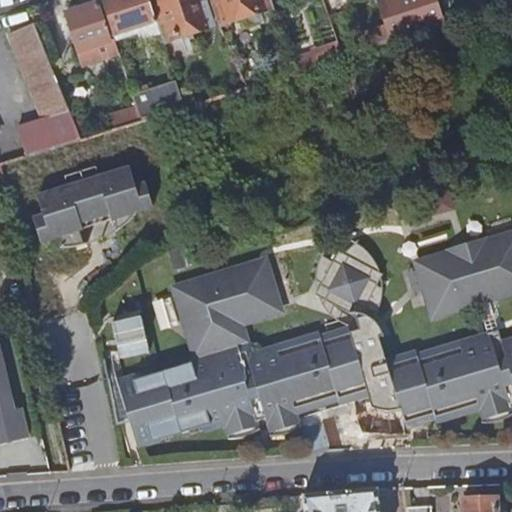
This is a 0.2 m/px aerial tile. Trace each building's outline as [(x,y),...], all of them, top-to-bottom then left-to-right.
[(161,36),(156,21),(148,0),(105,0),(102,1),(114,37),(137,29),(141,42),(161,36)] [(161,36),(163,44),(211,28),(201,0),(155,0),(162,19),(156,21),(161,36)] [(274,8),(271,0),(214,0),(223,24),(274,8)] [(390,40),(445,22),(437,0),(381,0),(377,1),(390,40)] [(115,42),(114,37),(102,1),(96,4),(96,6),(67,16),(80,53),(93,49),(115,42)] [(82,139),(36,28),(10,36),(45,121),(19,128),(28,157),(82,139)] [(339,40),(294,56),(298,69),(344,53),(339,40)] [(93,49),(80,53),(82,61),(96,56),(93,49)] [(246,86),(266,80),(261,65),(240,71),(246,86)] [(340,78),(352,114),(390,101),(377,65),(340,78)] [(154,117),(185,107),(176,82),(134,96),(142,120),(154,116),(154,117)] [(326,88),(310,94),(320,125),(336,119),(326,88)] [(110,213),(112,220),(115,219),(119,229),(126,224),(132,218),(137,212),(153,206),(147,184),(137,187),(130,168),(100,178),(96,167),(65,177),(69,188),(39,198),(44,216),(35,219),(43,242),(62,235),(66,247),(77,246),(85,245),(80,230),(84,229),(81,223),(110,213)] [(81,223),(84,229),(112,220),(110,213),(81,223)] [(194,297),(223,421),(225,420),(229,435),(232,434),(234,437),(242,437),(249,436),(254,433),(257,430),(256,427),(259,426),(258,420),(266,417),(271,432),(274,431),(275,435),(283,434),(289,433),(294,431),(298,428),(297,424),(301,423),(296,408),(337,395),(339,398),(368,390),(373,409),(379,410),(388,412),(394,412),(402,410),(406,422),(435,414),(437,417),(479,405),(484,419),(486,418),(488,422),(495,421),(502,420),(508,418),(511,415),(510,410),(511,409),(511,343),(505,346),(490,297),(511,289),(511,236),(494,242),(490,248),(484,245),(455,254),(452,260),(446,257),(422,265),(429,289),(435,291),(432,297),(437,313),(479,300),(490,337),(419,359),(418,356),(389,364),(380,337),(383,335),(383,332),(379,325),(374,320),(369,317),(366,308),(377,313),(381,307),(383,298),(383,288),(378,285),(381,279),(381,274),(378,265),(372,256),(364,248),(356,243),(344,253),(340,251),(334,262),(322,255),(320,262),(317,270),(317,280),(323,284),(316,295),(356,316),(360,329),(359,330),(322,342),(321,338),(250,359),(239,322),(266,313),(261,298),(272,295),(263,264),(240,272),(237,277),(231,275),(214,280),(217,290),(194,297)] [(182,433),(223,421),(194,297),(183,301),(187,317),(193,321),(193,322),(190,327),(196,345),(201,344),(207,362),(166,375),(165,372),(120,386),(137,443),(181,430),(182,433)] [(381,511),(379,490),(304,495),(305,511),(381,511)] [(498,511),(498,500),(465,501),(465,511),(498,511)]
